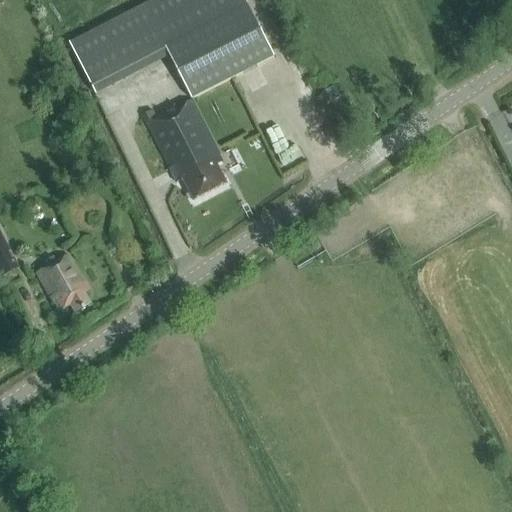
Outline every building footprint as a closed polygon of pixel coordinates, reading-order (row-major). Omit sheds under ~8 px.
[(276,58),(245,0),(153,0),(72,43),(98,93),(112,86),(168,56),(192,101),(276,58)] [(327,105),(340,99),(334,88),(321,94),(327,105)] [(192,101),(158,119),(154,111),(143,116),(177,183),(184,180),(194,200),(226,184),(213,160),(220,156),(192,101)] [(0,276),(17,268),(0,235),(0,276)] [(83,296),(88,293),(83,283),(82,284),(66,257),(55,264),(52,259),(45,263),(48,268),(36,275),(58,313),(69,306),(74,315),(89,307),(83,296)]
